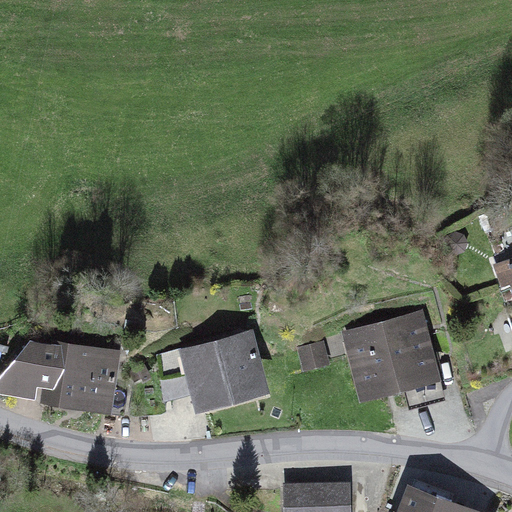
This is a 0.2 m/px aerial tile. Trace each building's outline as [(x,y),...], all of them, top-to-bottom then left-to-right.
[(424,302),(354,321),(370,383),(440,364),(424,302)] [(261,325),(197,340),(211,397),(275,381),(261,325)] [(132,344),(66,336),(60,392),(126,400),(132,344)] [(322,339),(304,345),(311,366),(329,360),(322,339)] [(181,371),(162,373),(164,395),(182,394),(181,371)] [(349,511),(350,476),(288,476),(288,511),(349,511)] [(497,511),(498,511),(429,486),(420,511),(497,511)]
